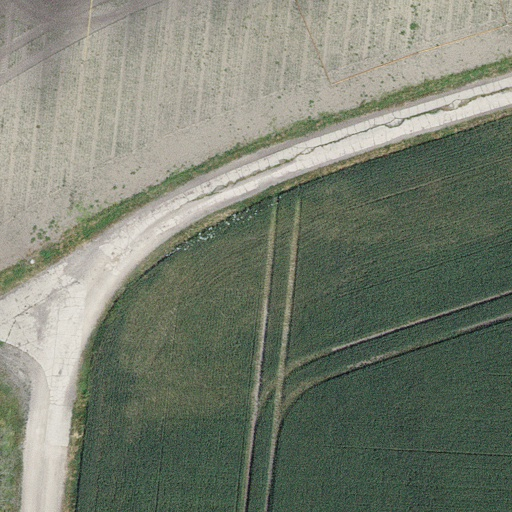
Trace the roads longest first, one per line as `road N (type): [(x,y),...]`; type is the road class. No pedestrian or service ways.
road 1 (track): [(511,99),(284,170),(0,325)]
road 2 (track): [(76,278),(55,374),(40,511)]
